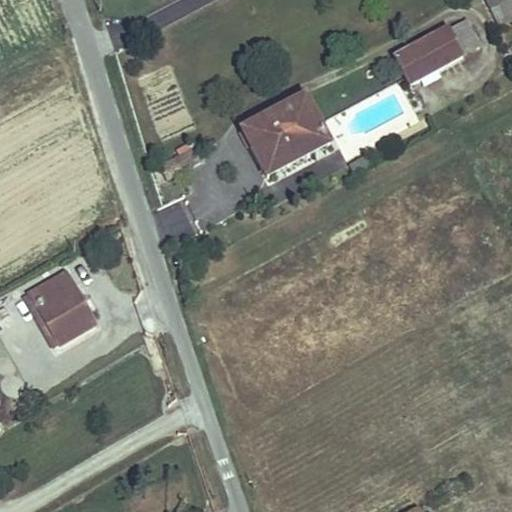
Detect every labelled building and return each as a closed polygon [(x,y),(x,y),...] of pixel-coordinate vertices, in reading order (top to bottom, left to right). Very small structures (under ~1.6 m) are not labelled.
[(501,0),(484,0),(496,21),(509,14),(501,0)] [(511,0),(501,0),(509,14),(511,12),(511,0)] [(511,22),(511,12),(509,14),(496,21),(499,29),(511,22)] [(462,58),(479,49),(464,23),(448,32),(462,58)] [(409,87),(462,58),(448,32),(394,61),(409,87)] [(262,171),(324,138),(304,100),(242,133),(262,171)] [(267,180),(329,147),(324,138),(262,171),(267,180)] [(167,181),(204,161),(197,148),(161,168),(167,181)] [(372,167),(367,158),(351,167),(356,176),(372,167)] [(90,324),(63,275),(39,288),(46,300),(35,306),(56,343),(90,324)]
